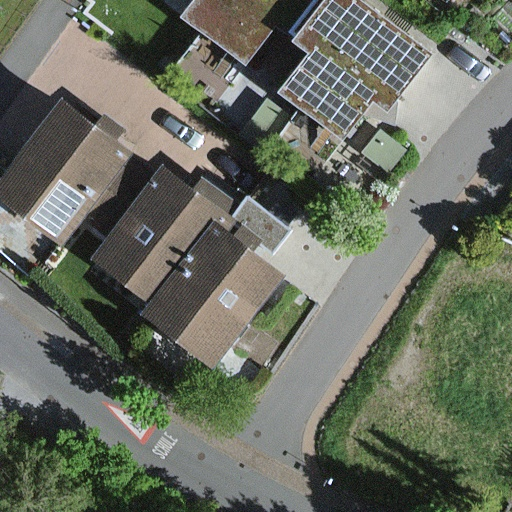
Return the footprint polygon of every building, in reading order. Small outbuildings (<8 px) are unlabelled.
[(188,0),(176,16),(235,62),(267,20),(277,28),(298,0),(188,0)] [(424,58),(345,0),(316,0),(287,40),(307,55),(284,86),(339,127),(370,87),(391,102),(424,58)] [(93,215),(135,161),(62,103),(0,182),(0,197),(66,249),(93,215)] [(155,300),(211,226),(221,214),(157,166),(152,173),(135,161),(93,215),(116,232),(98,256),(155,300)] [(212,362),(276,273),(211,226),(155,300),(145,314),(212,362)] [(511,284),(487,274),(430,410),(511,443),(511,284)]
